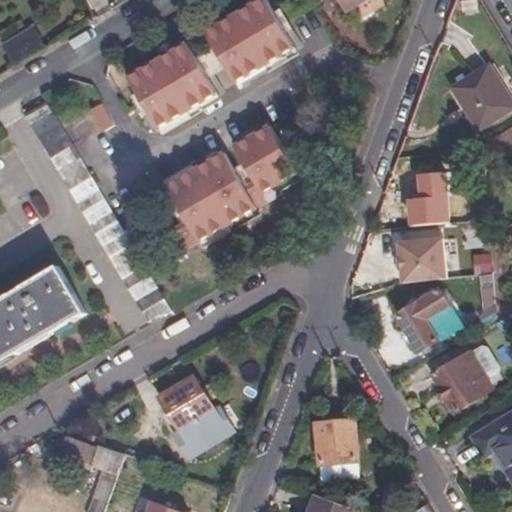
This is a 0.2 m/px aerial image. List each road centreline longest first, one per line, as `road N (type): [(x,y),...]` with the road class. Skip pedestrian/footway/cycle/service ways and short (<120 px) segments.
road 1 (residential): [(325,291),(281,281),(0,444)]
road 2 (residential): [(325,291),(435,0)]
road 3 (residential): [(325,291),(457,511)]
road 4 (residential): [(246,511),(325,291)]
road 5 (residential): [(0,97),(164,0)]
